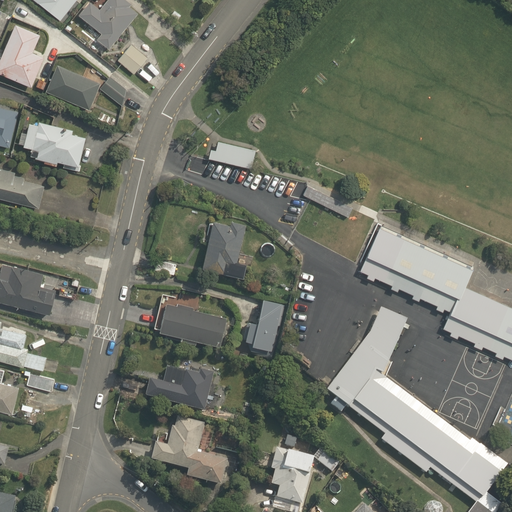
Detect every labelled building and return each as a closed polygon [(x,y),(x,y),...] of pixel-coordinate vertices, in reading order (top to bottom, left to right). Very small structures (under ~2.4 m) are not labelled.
[(30,8),(20,0),(14,0),(8,8),(21,19),(30,8)] [(76,0),(32,0),(60,21),(76,0)] [(96,40),(108,50),(138,15),(128,7),(130,5),(123,0),(108,0),(98,12),(89,4),(79,16),(100,35),(96,40)] [(32,25),(38,19),(32,13),(26,20),(32,25)] [(0,60),(0,75),(30,88),(43,58),(32,53),(39,36),(15,25),(0,60)] [(118,61),(134,75),(148,60),(132,45),(118,61)] [(56,63),(45,90),(89,108),(100,82),(56,63)] [(109,77),(100,89),(122,106),(126,89),(109,77)] [(0,109),(0,146),(9,149),(18,114),(0,109)] [(31,150),(29,156),(44,160),(43,164),(56,167),(57,162),(77,168),(86,138),(74,134),(74,132),(38,121),(37,125),(30,122),(26,133),(22,132),(18,144),(22,145),(22,147),(31,150)] [(254,150),(210,141),(207,158),(251,167),(251,164),(254,150)] [(0,200),(38,209),(44,185),(22,181),(23,177),(14,175),(15,173),(0,169),(0,200)] [(355,209),(305,185),(300,194),(351,218),(355,209)] [(246,226),(206,217),(201,242),(209,243),(204,269),(244,277),(245,268),(238,267),(246,226)] [(474,268),(379,224),(358,267),(449,310),(442,328),(511,360),(511,301),(468,281),(474,268)] [(0,272),(0,302),(49,315),(55,291),(39,287),(42,275),(2,264),(0,272)] [(285,306),(260,300),(254,325),(246,323),(241,343),(245,344),(248,354),(270,359),(276,332),(274,331),(275,327),(280,328),(285,306)] [(227,317),(168,303),(162,330),(221,344),(227,317)] [(475,503),(468,511),(496,511),(500,506),(488,494),(505,464),(381,375),(395,346),(402,323),(379,309),(371,329),(328,390),(376,425),(383,434),(380,442),(426,475),(429,470),(475,503)] [(0,363),(22,369),(23,365),(42,371),(46,359),(26,353),(27,349),(22,347),(25,335),(0,327),(0,324),(1,322),(0,321),(0,363)] [(197,375),(165,367),(160,383),(146,380),(141,398),(202,414),(212,374),(198,371),(197,375)] [(26,386),(51,392),(55,380),(30,373),(26,386)] [(0,411),(11,414),(10,414),(17,388),(0,383),(0,411)] [(203,424),(175,417),(172,428),(170,428),(165,447),(152,444),(148,462),(186,471),(184,478),(219,486),(225,460),(197,454),(203,424)] [(313,459),(274,449),(269,471),(273,471),(269,486),(277,488),(274,500),(301,507),(313,459)] [(0,511),(10,511),(14,497),(0,494),(0,511)] [(376,511),(366,501),(354,511),(376,511)]
